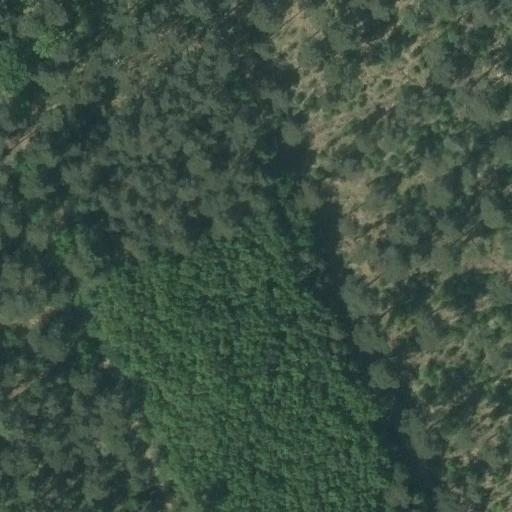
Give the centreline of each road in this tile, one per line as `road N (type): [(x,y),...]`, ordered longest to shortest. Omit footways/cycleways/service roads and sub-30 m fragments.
road 1 (track): [(191,511),(147,397),(0,111)]
road 2 (track): [(511,377),(430,413),(474,511)]
